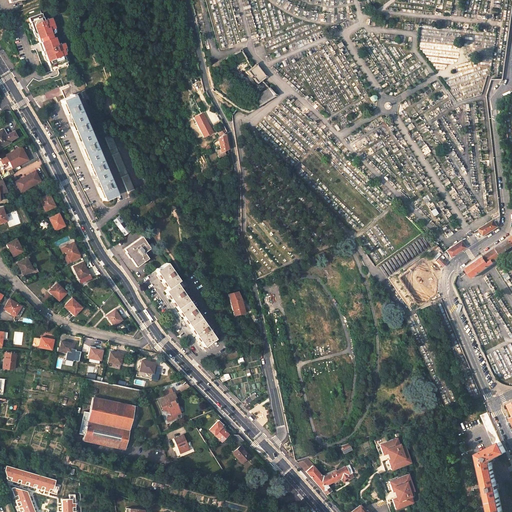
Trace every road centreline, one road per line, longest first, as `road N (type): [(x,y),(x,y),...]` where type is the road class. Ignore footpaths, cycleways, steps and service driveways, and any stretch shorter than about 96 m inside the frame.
road 1 (unclassified): [(186,0),(237,170),(236,237),(282,432),(268,448)]
road 2 (trunk): [(340,511),(312,485),(115,359),(0,300)]
road 3 (residential): [(511,82),(494,108),(507,226),(452,265),(443,288),(492,403)]
road 4 (trunk): [(0,340),(91,386),(274,511)]
road 5 (tertiary): [(156,332),(100,252),(16,94)]
road 6 (residential): [(0,264),(61,323),(139,343),(156,332)]
road 7 (tertiary): [(268,448),(156,332)]
road 8 (unknown): [(105,219),(54,102)]
